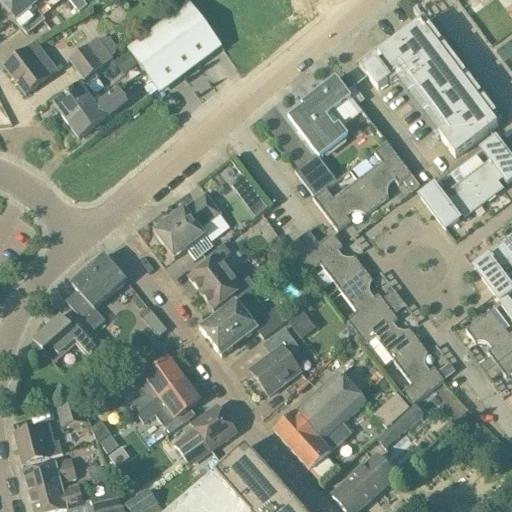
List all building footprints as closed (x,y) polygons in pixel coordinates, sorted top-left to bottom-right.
[(0,0),(0,1),(17,23),(35,9),(27,0),(0,0)] [(27,0),(35,9),(44,2),(51,11),(64,0),(27,0)] [(158,92),(220,46),(190,6),(129,52),(158,92)] [(427,33),(420,24),(379,56),(375,50),(358,63),(367,75),(369,78),(378,91),(400,75),(444,133),(439,137),(456,159),(490,133),(501,124),(494,116),(491,112),(484,102),(481,105),(476,98),(479,96),(469,82),(466,85),(461,78),(464,76),(445,51),(442,53),(437,46),(440,44),(430,30),(427,33)] [(118,47),(111,39),(103,39),(100,42),(98,39),(69,61),(84,82),(113,60),(112,58),(116,55),(118,47)] [(35,61),(28,52),(5,69),(26,96),(56,72),(43,55),(35,61)] [(129,53),(116,63),(124,74),(137,65),(129,53)] [(312,98),(327,118),(351,99),(347,93),(336,79),(312,98)] [(82,111),(92,103),(81,88),(55,107),(71,128),(86,116),(82,111)] [(86,116),(71,128),(80,140),(105,121),(128,104),(118,91),(95,108),(92,103),(82,111),(86,116)] [(335,129),(327,118),(312,98),(302,105),(304,108),(289,119),(319,159),(349,137),(340,126),(335,129)] [(465,178),(485,205),(504,190),(499,183),(503,179),(507,184),(511,180),(511,162),(496,141),(481,152),(488,160),(465,178)] [(357,181),(377,207),(389,198),(389,186),(395,182),(398,186),(403,183),(412,195),(421,188),(413,178),(387,143),(373,153),(381,164),(357,181)] [(294,157),(302,168),(315,158),(307,147),(294,157)] [(315,199),(326,190),(337,182),(319,159),(297,176),(315,199)] [(250,188),(241,176),(230,185),(238,196),(250,188)] [(466,219),(485,205),(465,178),(441,196),(434,187),(425,194),(420,198),(445,231),(459,220),(456,215),(460,212),(466,219)] [(365,216),(377,207),(357,181),(333,199),(326,190),(315,199),(313,200),(327,218),(338,233),(351,223),(347,218),(352,214),(365,216)] [(221,216),(206,196),(185,211),(184,210),(154,233),(175,261),(187,252),(195,263),(213,249),(205,238),(205,237),(201,231),(221,216)] [(297,256),(316,241),(309,232),(305,236),(290,247),(297,256)] [(338,289),(364,270),(355,258),(342,257),(338,252),(343,248),(333,235),(330,237),(300,260),(310,273),(320,265),(338,289)] [(511,289),(506,282),(511,278),(511,240),(510,237),(491,252),(497,259),(492,263),(488,258),(474,269),(496,298),(499,302),(507,296),(511,292),(511,289)] [(202,296),(230,274),(221,262),(231,255),(224,246),(205,260),(209,265),(189,279),(202,296)] [(81,320),(93,334),(105,323),(94,312),(127,282),(105,257),(72,286),(77,292),(66,302),(81,320)] [(356,333),(399,300),(393,293),(383,301),(379,296),(374,300),(370,294),(373,282),(364,270),(338,289),(357,313),(346,321),(356,333)] [(230,274),(202,296),(214,312),(234,297),(237,302),(256,287),(249,279),(239,286),(230,274)] [(511,307),(511,302),(509,298),(501,304),(507,311),(511,307)] [(394,362),(419,343),(410,331),(397,330),(393,325),(398,321),(394,316),(405,308),(399,300),(356,333),(365,346),(375,338),(394,362)] [(242,310),(236,302),(206,326),(200,330),(221,358),(256,331),(264,341),(286,323),(276,310),(255,327),(249,318),(254,314),(248,305),(242,310)] [(484,375),(511,353),(511,334),(509,336),(491,312),(465,331),(475,344),(487,344),(491,350),(487,353),(490,358),(479,367),(484,375)] [(159,339),(167,332),(151,313),(143,320),(159,339)] [(301,313),(287,323),(301,342),(315,331),(301,313)] [(104,345),(93,334),(81,320),(71,328),(61,316),(33,341),(36,344),(32,347),(35,360),(48,358),(54,364),(77,344),(89,358),(104,345)] [(269,398),(301,374),(289,358),(299,350),(285,331),(263,346),(271,356),(250,372),(269,398)] [(419,343),(394,362),(412,386),(402,394),(411,407),(441,384),(444,382),(444,381),(455,373),(449,366),(438,374),(434,369),(429,373),(425,367),(428,355),(419,343)] [(511,393),(511,353),(484,375),(490,383),(502,374),(506,379),(511,375),(511,377),(511,391),(511,393)] [(142,397),(132,404),(139,415),(160,400),(161,400),(185,382),(170,361),(145,379),(134,386),(142,397)] [(383,381),(377,374),(370,380),(376,387),(383,381)] [(310,473),(331,454),(351,435),(343,426),(367,404),(340,375),(275,433),(310,473)] [(160,400),(139,415),(144,422),(155,414),(165,428),(176,421),(181,417),(188,412),(200,403),(185,382),(161,400),(160,400)] [(456,420),(477,402),(468,391),(460,398),(446,383),(432,394),(456,420)] [(395,393),(372,414),(385,429),(408,408),(395,393)] [(80,401),(58,408),(64,431),(86,425),(80,401)] [(211,453),(237,435),(225,419),(225,415),(223,411),(219,411),(218,408),(192,426),(196,431),(175,446),(183,457),(204,442),(211,453)] [(415,410),(377,442),(385,451),(423,418),(415,410)] [(103,424),(92,430),(99,443),(110,437),(103,424)] [(55,445),(50,426),(47,427),(15,435),(23,467),(55,459),(63,456),(59,443),(55,445)] [(300,511),(246,449),(215,477),(245,511),(300,511)] [(344,511),(358,511),(396,478),(377,457),(331,498),(344,511)] [(56,465),(24,473),(30,496),(62,488),(61,486),(76,482),(71,461),(56,465)] [(100,470),(89,473),(91,481),(103,478),(100,470)] [(407,471),(400,478),(410,487),(417,480),(407,471)] [(245,511),(215,477),(212,473),(167,511),(245,511)] [(62,488),(30,496),(33,511),(66,511),(68,511),(83,508),(78,485),(62,489),(62,488)] [(146,491),(124,505),(128,511),(151,511),(158,508),(146,491)] [(119,494),(93,501),(95,511),(110,511),(122,509),(119,494)]
